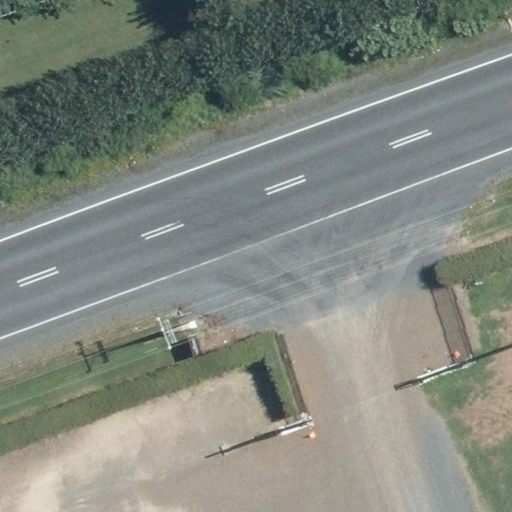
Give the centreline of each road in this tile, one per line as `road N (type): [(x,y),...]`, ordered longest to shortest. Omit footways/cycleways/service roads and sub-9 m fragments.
road 1 (tertiary): [(0,277),(511,90)]
road 2 (track): [(361,145),(443,511)]
